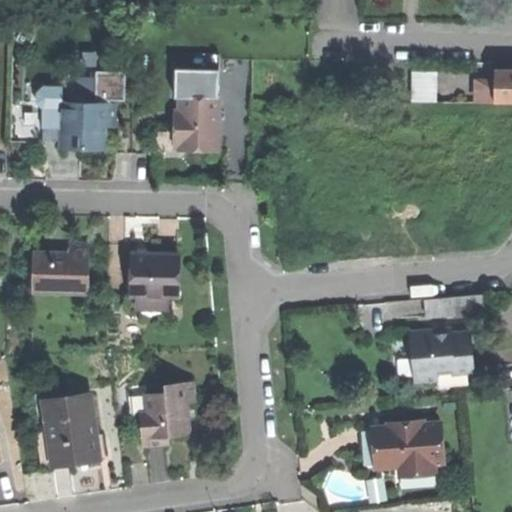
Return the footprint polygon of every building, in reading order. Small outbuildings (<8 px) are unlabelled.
[(496,99),(511,99),(511,68),(496,69),(496,86),(496,99)] [(413,99),(446,99),(446,79),(413,80),(413,99)] [(38,139),(63,139),(64,100),(64,84),(38,84),(38,139)] [(486,99),(496,99),(496,86),(486,86),(486,99)] [(176,122),(176,143),(179,143),(220,143),(220,94),(181,94),(181,108),(181,122),(176,122)] [(63,139),(63,146),(74,146),(88,146),(88,142),(105,142),(105,117),(116,118),(116,101),(64,100),(63,139)] [(89,290),(89,241),(71,241),(71,251),(57,251),(36,251),(35,290),(89,290)] [(133,253),(132,293),(136,293),(174,294),(180,294),(181,254),(155,253),(133,253)] [(428,295),(430,314),(490,308),(488,288),(428,295)] [(174,307),(174,294),(136,293),(136,306),(174,307)] [(450,322),(430,326),(431,333),(451,330),(450,322)] [(407,330),(416,378),(438,374),(437,371),(475,364),(468,327),(451,330),(431,333),(430,326),(407,330)] [(142,411),(145,442),(162,441),(169,440),(168,431),(190,429),(187,397),(195,396),(194,379),(165,381),(166,389),(147,391),(148,410),(142,411)] [(44,398),(54,462),(67,460),(76,459),(82,464),(90,463),(95,456),(91,432),(99,431),(93,391),(44,398)] [(376,446),(377,464),(400,463),(400,468),(435,466),(435,461),(445,460),(442,420),(426,421),(426,418),(391,419),(391,424),(375,425),(376,446)] [(103,455),(99,431),(91,432),(95,456),(103,455)]
